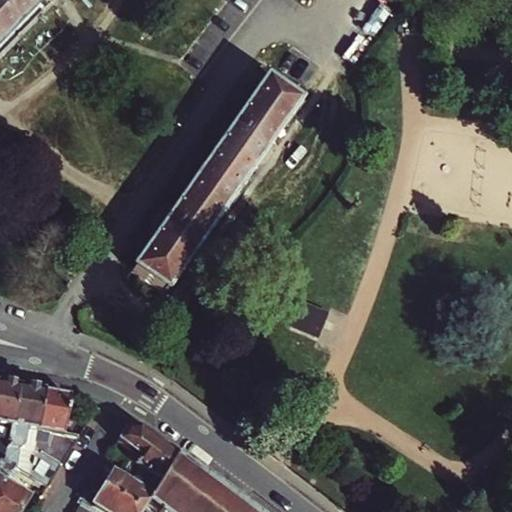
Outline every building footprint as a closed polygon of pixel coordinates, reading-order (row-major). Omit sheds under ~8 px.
[(0,0),(0,42),(40,0),(0,0)] [(264,83),(132,272),(164,294),(296,105),(264,83)] [(314,349),(331,309),(317,303),(300,343),(314,349)] [(16,388),(0,384),(0,454),(4,455),(16,388)] [(41,392),(16,388),(4,455),(2,461),(13,468),(48,488),(61,466),(32,448),(41,392)] [(32,448),(61,466),(78,439),(61,437),(68,397),(41,392),(32,448)] [(111,452),(129,464),(161,483),(177,458),(138,429),(124,432),(111,452)] [(161,483),(147,505),(156,511),(160,511),(192,470),(177,458),(161,483)] [(0,506),(9,511),(17,511),(26,498),(3,483),(13,468),(2,461),(0,462),(0,506)] [(161,483),(129,464),(120,477),(113,472),(102,490),(139,511),(143,511),(147,505),(161,483)] [(247,511),(192,470),(160,511),(247,511)] [(139,511),(102,490),(92,506),(101,511),(139,511)]
